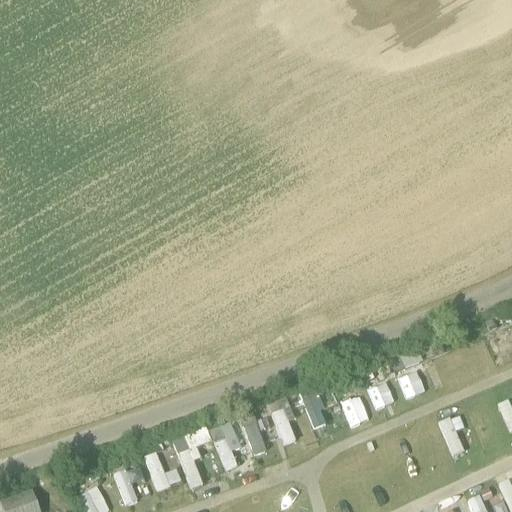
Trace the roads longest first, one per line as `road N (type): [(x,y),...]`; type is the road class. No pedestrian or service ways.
road 1 (unclassified): [(0,472),(511,289)]
road 2 (track): [(511,375),(190,511)]
